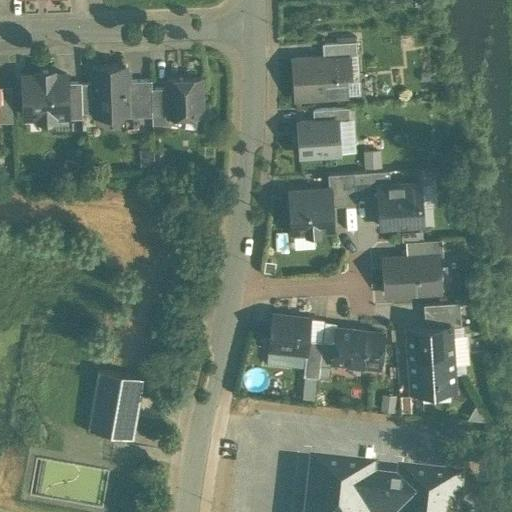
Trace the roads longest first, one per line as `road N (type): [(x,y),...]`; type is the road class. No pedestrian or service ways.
road 1 (residential): [(256,26),(249,207),(235,286)]
road 2 (residential): [(0,33),(256,26)]
road 3 (residential): [(235,286),(190,511)]
road 4 (residential): [(235,286),(361,282)]
